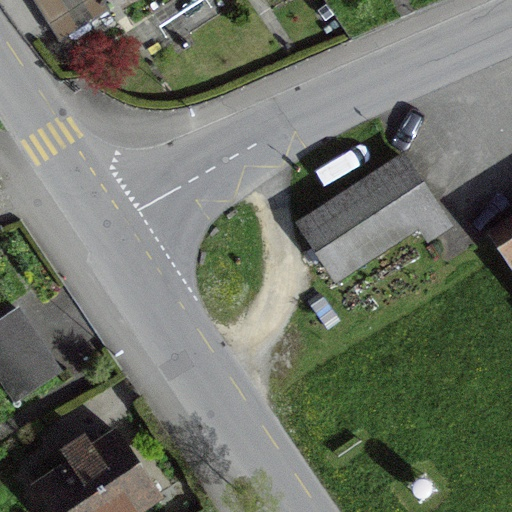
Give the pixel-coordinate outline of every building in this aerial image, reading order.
[(28,0),(56,44),(104,13),(96,0),(28,0)] [(434,214),(400,162),(299,229),(332,281),(434,214)] [(511,222),(487,239),(511,275),(511,222)] [(0,386),(11,404),(55,374),(14,314),(0,323),(0,386)] [(67,467),(33,491),(47,511),(136,511),(156,499),(114,436),(90,452),(82,440),(59,456),(67,467)]
